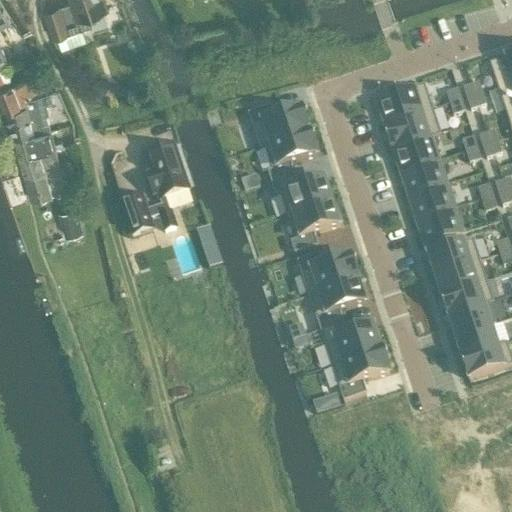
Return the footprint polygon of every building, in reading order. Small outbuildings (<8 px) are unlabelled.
[(86,41),(83,33),(81,27),(92,24),(89,15),(107,8),(104,0),(71,0),(72,2),(45,11),(54,37),(57,36),(59,41),(61,49),(86,41)] [(0,7),(0,60),(6,58),(0,44),(0,27),(11,22),(3,9),(1,10),(0,7)] [(511,59),(489,67),(497,92),(511,87),(511,59)] [(0,100),(5,112),(24,106),(22,101),(38,96),(45,93),(42,81),(39,82),(36,75),(0,87),(0,100)] [(478,86),(471,88),(475,100),(482,97),(478,86)] [(511,87),(497,92),(505,116),(511,114),(511,87)] [(471,88),(463,91),(467,103),(475,100),(471,88)] [(424,89),(376,105),(384,129),(433,114),(424,89)] [(24,106),(5,112),(8,123),(9,123),(13,139),(50,130),(46,115),(49,114),(46,105),(53,103),(50,92),(45,93),(38,96),(22,101),(24,106)] [(457,92),(446,96),(450,108),(461,104),(457,92)] [(482,97),(475,100),(478,112),(486,109),(482,97)] [(475,100),(467,103),(471,114),(478,112),(475,100)] [(461,104),(450,108),(454,119),(465,116),(461,104)] [(271,110),(248,118),(260,154),(265,152),(264,151),(309,136),(301,113),(275,121),(271,110)] [(433,114),(384,129),(392,153),(440,137),(433,114)] [(54,143),(50,130),(13,139),(18,157),(55,148),(63,145),(61,141),(54,143)] [(494,134),(486,136),(490,148),(498,145),(494,134)] [(309,136),(264,151),(265,152),(272,174),(268,176),(271,188),(294,180),(291,169),(317,160),(309,136)] [(486,136),(479,139),(483,150),(490,148),(486,136)] [(440,137),(392,153),(400,177),(439,164),(432,142),(441,138),(440,137)] [(473,140),(462,144),(466,156),(477,152),(473,140)] [(498,145),(490,148),(494,159),(502,157),(498,145)] [(24,175),(60,163),(55,148),(18,157),(24,175)] [(164,202),(188,194),(173,148),(144,158),(151,177),(146,179),(153,199),(158,198),(161,209),(146,214),(141,199),(121,206),(133,240),(153,233),(150,223),(158,220),(164,236),(174,232),(169,216),(168,216),(164,202)] [(490,148),(483,150),(487,162),(494,159),(490,148)] [(477,152),(466,156),(469,167),(481,163),(477,152)] [(32,200),(67,189),(60,163),(24,175),(29,192),(32,200)] [(439,164),(400,177),(408,201),(447,188),(439,164)] [(294,180),(271,188),(275,199),(280,198),(288,222),(292,221),(292,220),(332,207),(324,183),(298,192),(294,180)] [(511,187),(510,182),(502,184),(506,196),(511,193),(511,187)] [(502,184),(495,187),(499,198),(506,196),(502,184)] [(447,188),(408,201),(416,225),(455,212),(447,188)] [(489,188),(478,192),(481,203),(493,200),(489,188)] [(506,196),(499,198),(502,210),(510,207),(506,196)] [(493,200),(481,203),(485,215),(497,211),(493,200)] [(300,243),(291,246),(295,258),(318,250),(314,239),(340,230),(332,207),(292,220),(292,221),(300,243)] [(75,208),(59,212),(66,235),(81,230),(75,208)] [(455,212),(416,225),(424,250),(463,237),(455,212)] [(507,243),(496,247),(500,258),(511,255),(507,243)] [(472,244),(427,259),(434,280),(480,265),(472,244)] [(511,257),(511,255),(500,258),(503,270),(511,267),(511,257)] [(320,258),(297,265),(308,300),(358,284),(350,260),(324,269),(320,258)] [(480,265),(434,280),(441,301),(486,286),(480,265)] [(358,284),(308,300),(320,335),(343,328),(339,316),(366,308),(358,284)] [(486,286),(441,301),(448,321),(489,308),(489,309),(493,307),(486,286)] [(489,308),(448,321),(455,342),(491,330),(491,331),(496,329),(489,309),(489,308)] [(343,328),(320,335),(332,370),(381,354),(373,330),(347,339),(343,328)] [(491,330),(455,342),(461,362),(498,350),(497,349),(491,331),(491,330)] [(498,350),(461,362),(468,384),(511,369),(511,362),(506,346),(497,349),(498,350)] [(381,354),(332,370),(343,406),(367,398),(363,387),(389,378),(381,354)]
